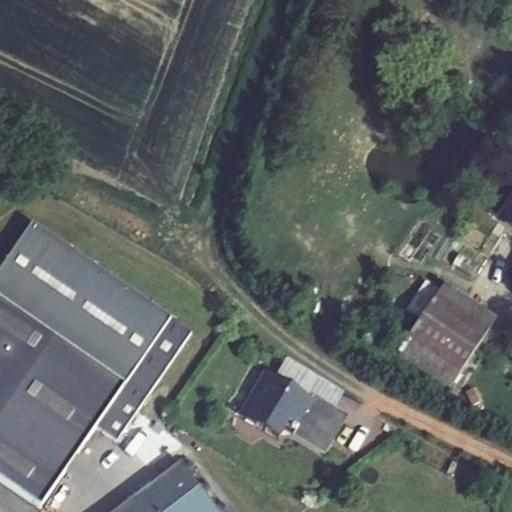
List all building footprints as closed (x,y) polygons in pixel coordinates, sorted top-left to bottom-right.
[(511,215),(500,233),(511,240),(511,215)] [(31,227),(0,272),(0,483),(41,511),(96,431),(116,445),(192,334),(31,227)] [(421,323),(441,293),(425,283),(405,312),(421,323)] [(449,390),(496,322),(444,288),(441,293),(421,323),(398,356),(449,390)] [(340,420),(275,376),(247,417),(277,437),(286,425),(321,449),(340,420)] [(216,511),(179,464),(117,511),(216,511)]
